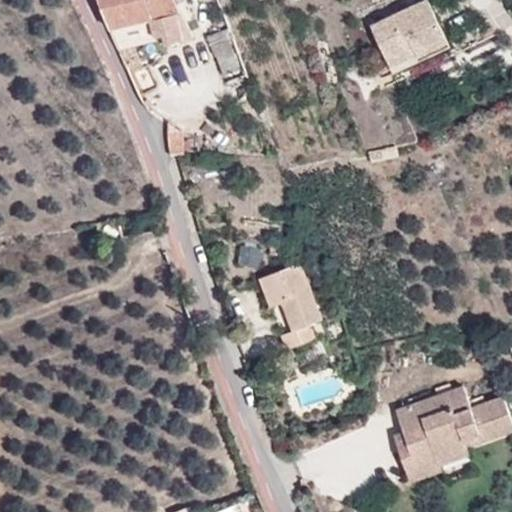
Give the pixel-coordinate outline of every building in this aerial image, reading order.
[(184,14),(177,15),(173,0),(99,0),(115,43),(126,40),(122,28),(150,21),(155,39),(163,36),(166,46),(185,40),(181,30),(189,28),(184,14)] [(419,62),(448,48),(427,3),(371,33),(388,68),(416,54),(419,62)] [(224,76),(240,69),(223,23),(207,29),(224,76)] [(100,242),(124,237),(121,219),(97,224),(100,242)] [(301,252),(308,252),(305,243),(298,244),(301,252)] [(318,322),(323,319),(302,264),(260,279),(271,308),(281,303),(293,331),(283,336),(288,350),(323,335),(318,322)] [(331,341),(345,336),(340,322),(325,327),(331,341)] [(477,408),(470,386),(402,408),(409,429),(413,442),(403,446),(412,478),(446,466),(444,461),(473,451),(471,444),(511,429),(511,417),(506,397),(477,408)] [(399,433),(403,446),(413,442),(409,429),(399,433)] [(473,451),(444,461),(446,466),(451,480),(480,471),(473,451)]
